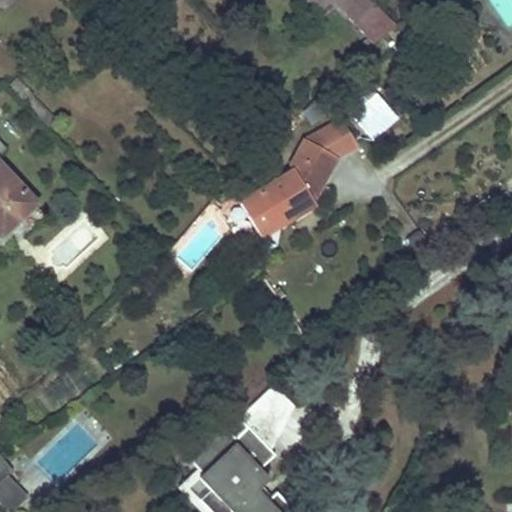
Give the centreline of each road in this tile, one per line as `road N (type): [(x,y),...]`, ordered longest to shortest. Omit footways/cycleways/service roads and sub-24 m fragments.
road 1 (track): [(308,464),(354,403),(367,332),(511,234)]
road 2 (track): [(378,178),(511,85)]
